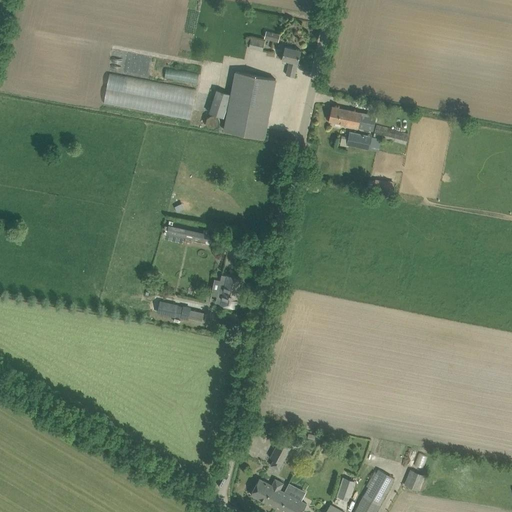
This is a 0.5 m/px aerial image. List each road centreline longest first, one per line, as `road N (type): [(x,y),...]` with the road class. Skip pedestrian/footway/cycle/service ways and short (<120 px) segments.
road 1 (unclassified): [(223,506),(336,0)]
road 2 (unclassified): [(223,506),(0,378)]
